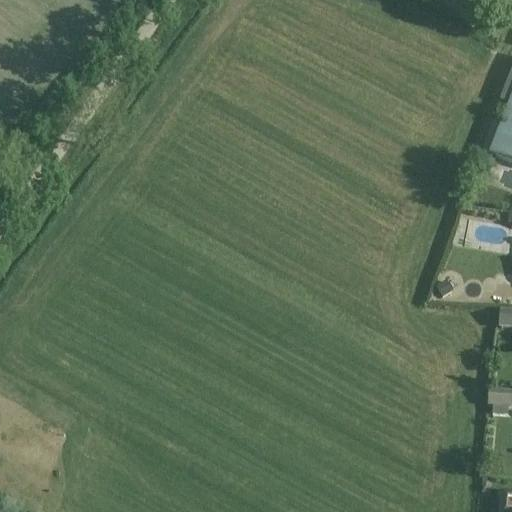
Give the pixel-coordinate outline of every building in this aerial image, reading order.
[(511,163),(511,95),(496,138),(488,135),(481,152),(511,163)] [(485,158),(481,168),(488,170),(493,168),(495,161),(485,158)] [(435,289),(442,300),(451,294),(444,284),(435,289)] [(511,313),(499,313),(498,332),(511,332),(511,313)] [(511,395),(488,395),(487,406),(511,407),(511,395)] [(511,511),(511,495),(501,494),(499,511),(511,511)]
